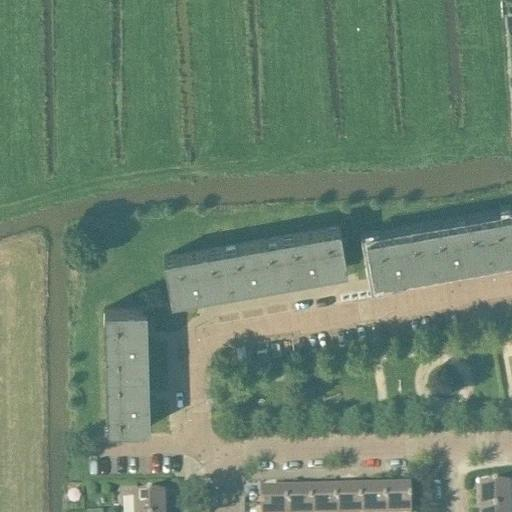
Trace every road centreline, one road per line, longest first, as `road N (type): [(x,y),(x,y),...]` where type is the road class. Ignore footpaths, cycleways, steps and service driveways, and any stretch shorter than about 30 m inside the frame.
road 1 (track): [(0,212),(144,173),(297,162),(313,144),(306,0)]
road 2 (residential): [(206,447),(197,341),(511,287)]
road 3 (residential): [(206,447),(446,446)]
